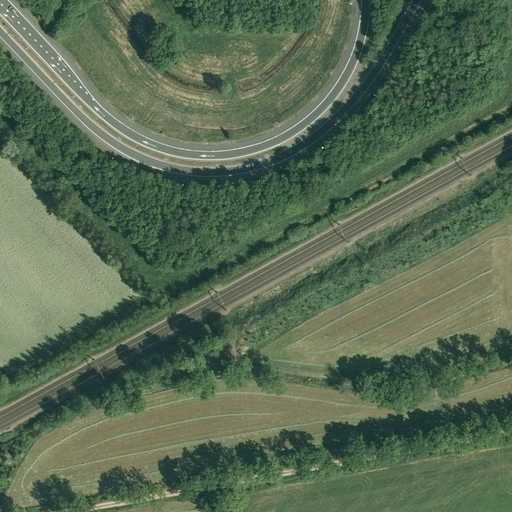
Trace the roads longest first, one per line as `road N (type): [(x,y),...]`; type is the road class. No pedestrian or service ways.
road 1 (motorway): [(0,29),(112,141),(175,166),(224,170),(264,162),(331,122),(368,79),(415,0)]
road 2 (motorway): [(364,0),(356,52),(321,109),(264,147),(217,156),(176,153),(126,132),(0,9)]
road 3 (track): [(65,511),(511,433)]
